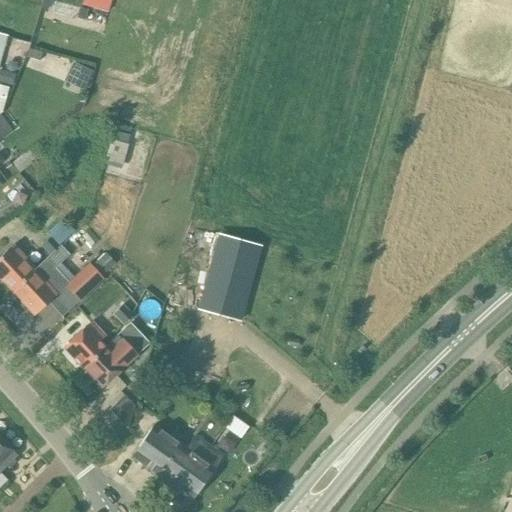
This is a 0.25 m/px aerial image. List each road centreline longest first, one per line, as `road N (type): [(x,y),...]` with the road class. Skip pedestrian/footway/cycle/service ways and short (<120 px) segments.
road 1 (secondary): [(511,280),(381,401),(295,498)]
road 2 (secondary): [(319,511),(393,416),(511,303)]
road 3 (tertiary): [(103,507),(58,438),(0,373)]
